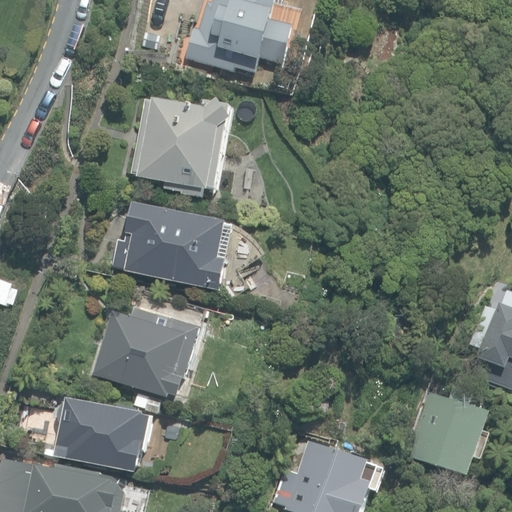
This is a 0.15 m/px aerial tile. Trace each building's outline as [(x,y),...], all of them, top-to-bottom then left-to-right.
[(237,70),(259,76),(263,62),(285,69),(296,30),(274,24),(281,0),(216,0),(215,6),(208,4),(200,32),(196,30),(187,60),(235,74),(237,70)] [(184,196),(204,200),(206,193),(212,194),(212,191),(219,192),(231,128),(237,124),(233,119),(235,110),(227,108),(222,103),(219,108),(209,106),(208,112),(156,102),(156,105),(148,104),(134,176),(141,177),(141,180),(168,185),(167,191),(184,194),(184,196)] [(127,273),(223,292),(229,262),(222,261),(229,227),(133,207),(126,244),(119,243),(114,268),(128,271),(127,273)] [(0,303),(9,307),(17,288),(0,280),(0,303)] [(503,387),(511,390),(511,290),(511,292),(505,305),(502,304),(500,310),(487,307),(472,345),(484,350),(480,359),(485,361),(478,377),(490,382),(489,385),(501,390),(503,387)] [(95,376),(170,399),(171,395),(180,398),(201,328),(136,308),(133,318),(115,312),(95,376)] [(409,457),(472,478),(494,414),(470,406),(474,395),(455,389),(451,401),(431,394),(409,457)] [(144,409),(147,398),(136,395),(133,406),(144,409)] [(69,460),(139,474),(144,452),(147,452),(154,418),(147,416),(147,415),(68,398),(58,447),(60,447),(59,455),(69,457),(69,460)] [(159,415),(163,401),(150,398),(146,411),(159,415)] [(284,509),(292,511),(368,511),(377,485),(367,482),(374,463),(311,442),(301,474),(289,470),(278,504),(285,506),(284,509)] [(116,480),(3,459),(0,473),(0,511),(146,511),(150,491),(115,485),(116,480)] [(195,511),(214,511),(217,502),(198,498),(195,511)]
